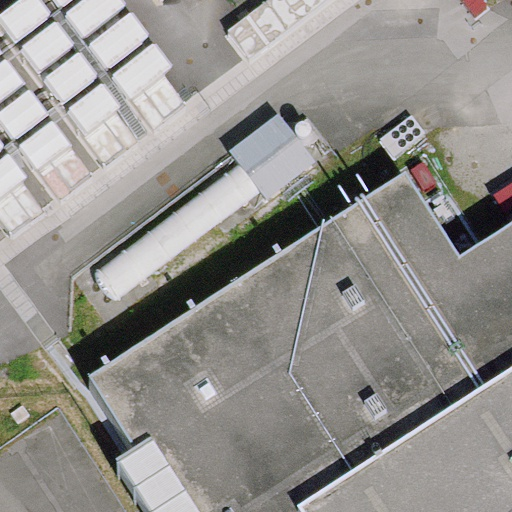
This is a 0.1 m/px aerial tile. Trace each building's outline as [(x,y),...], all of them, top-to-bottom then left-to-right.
[(148,0),(53,0),(0,35),(0,242),(215,101),(148,0)] [(276,135),(93,275),(113,304),(299,164),(293,155),(310,143),(309,137),(308,132),(303,129),(295,128),(291,131),(279,140),(276,135)] [(398,183),(81,388),(126,461),(135,455),(172,511),(306,511),(511,379),(511,356),(456,269),(398,183)] [(511,232),(456,269),(511,356),(511,232)] [(511,511),(511,379),(306,511),(511,511)] [(5,423),(22,441),(45,418),(28,400),(5,423)] [(131,511),(172,511),(135,455),(126,461),(107,474),(131,511)]
